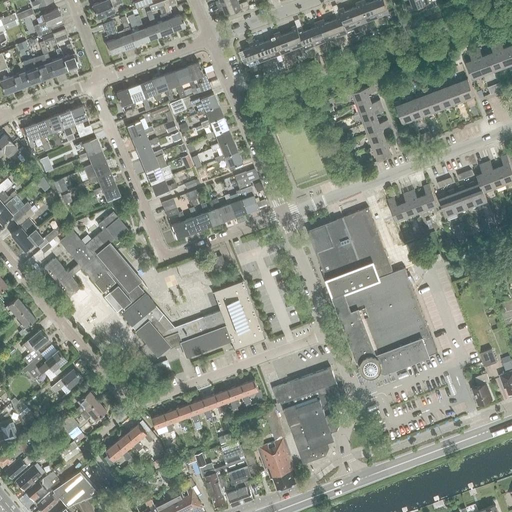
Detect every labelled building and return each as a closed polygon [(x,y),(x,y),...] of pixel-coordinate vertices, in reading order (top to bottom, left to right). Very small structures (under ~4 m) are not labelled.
[(113,6),(122,1),(121,0),(104,0),(92,5),(97,18),(115,11),(113,6)] [(152,3),(151,0),(139,0),(132,3),(134,10),(152,3)] [(164,6),(173,31),(186,26),(181,14),(173,17),(169,6),(177,3),(175,0),(167,0),(162,2),(164,6)] [(226,14),(249,5),(247,0),(239,4),(237,0),(230,0),(218,5),(219,10),(223,8),(226,14)] [(364,0),(362,0),(360,1),(367,20),(373,18),(376,26),(381,24),(372,1),(366,3),(364,0)] [(374,0),(372,1),(381,24),(385,22),(382,15),(389,12),(384,0),(374,0)] [(409,0),(411,4),(408,5),(409,10),(425,4),(427,9),(437,5),(435,0),(409,0)] [(361,23),(367,20),(360,1),(355,3),(357,7),(351,9),(359,32),(364,31),(361,23)] [(160,36),(173,31),(164,6),(159,8),(164,21),(156,24),(160,36)] [(16,14),(18,20),(33,14),(31,8),(16,14)] [(338,9),(340,13),(346,29),(346,28),(352,26),(355,34),(359,32),(351,9),(344,11),(343,8),(338,9)] [(58,9),(44,14),(39,16),(42,23),(38,24),(38,25),(33,27),(37,36),(42,35),(51,31),(48,24),(61,18),(58,9)] [(143,28),(148,40),(160,36),(156,24),(154,18),(151,11),(146,12),(149,20),(151,26),(143,28)] [(0,19),(0,20),(2,25),(17,19),(14,13),(0,19)] [(337,19),(330,21),(339,44),(344,42),(341,35),(347,32),(346,28),(346,29),(340,13),(335,15),(337,19)] [(138,30),(131,33),(135,45),(148,40),(143,28),(143,29),(138,15),(133,16),(138,30)] [(19,24),(17,19),(2,25),(5,31),(19,24)] [(323,19),(318,21),(326,40),(332,38),(335,46),(339,44),(330,21),(324,23),(323,19)] [(124,29),(126,35),(119,37),(123,49),(135,45),(131,33),(129,27),(126,20),(121,22),(124,29)] [(114,39),(106,42),(111,54),(123,49),(119,37),(113,21),(104,24),(103,25),(105,30),(106,29),(108,35),(112,34),(114,39)] [(315,27),(309,29),(318,52),(322,50),(319,43),(326,40),(318,21),(314,23),(315,27)] [(293,31),(287,33),(295,56),(300,55),(297,47),(303,45),(303,44),(297,29),(298,29),(296,25),(291,27),(293,31)] [(318,52),(309,29),(303,31),(302,27),(298,29),(297,29),(303,44),(303,45),(304,48),(311,46),(314,54),(318,52)] [(52,34),(54,38),(66,34),(64,29),(52,34)] [(279,32),(274,33),(282,53),(288,50),(291,58),(295,56),(287,33),(280,35),(279,32)] [(44,43),(54,39),(52,33),(42,37),(44,43)] [(271,39),(265,41),(274,64),(278,63),(275,55),(282,53),(274,33),(270,35),(271,39)] [(68,38),(66,34),(54,38),(56,43),(68,38)] [(27,40),(18,43),(22,54),(31,50),(27,40)] [(258,40),(253,41),(260,61),(267,58),(270,66),(274,64),(265,41),(259,44),(258,40)] [(511,64),(511,54),(509,46),(503,48),(500,40),(495,42),(505,67),(511,64)] [(43,55),(35,58),(38,66),(37,67),(42,79),(54,75),(49,62),(51,62),(43,41),(38,43),(43,55)] [(250,64),(260,61),(253,41),(249,43),(250,47),(244,49),(247,59),(243,61),(246,69),(251,67),(250,64)] [(505,67),(495,42),(490,44),(493,52),(487,54),(494,71),(505,67)] [(69,55),(63,57),(62,57),(67,70),(79,65),(75,53),(74,53),(71,45),(66,46),(69,55)] [(59,59),(51,62),(49,62),(54,75),(67,70),(62,57),(63,57),(60,48),(56,50),(59,59)] [(494,71),(487,54),(482,56),(479,48),(474,50),(483,75),(494,71)] [(483,75),(474,50),(468,52),(471,60),(465,62),(472,79),(483,75)] [(22,62),(26,70),(24,71),(29,84),(42,79),(37,67),(38,66),(35,58),(34,57),(22,61),(22,62)] [(8,60),(4,61),(4,62),(7,68),(10,67),(13,76),(12,76),(16,89),(29,84),(24,71),(26,70),(22,62),(18,64),(21,73),(14,75),(8,60)] [(0,83),(4,94),(16,89),(12,76),(13,76),(10,67),(7,68),(4,62),(0,63),(0,70),(6,69),(9,77),(0,80),(0,83)] [(199,62),(186,67),(191,79),(193,78),(200,76),(203,82),(198,84),(201,91),(210,88),(205,74),(204,74),(199,62)] [(197,90),(193,78),(191,79),(186,67),(175,71),(180,83),(181,83),(188,80),(193,92),(197,90)] [(175,71),(163,75),(168,88),(169,87),(177,84),(181,96),(185,94),(181,83),(180,83),(175,71)] [(163,75),(151,80),(156,92),(157,92),(165,89),(169,100),(174,99),(169,87),(168,88),(163,75)] [(455,79),(456,82),(457,82),(464,100),(474,96),(467,78),(461,80),(460,77),(455,79)] [(161,101),(157,92),(156,92),(151,80),(140,84),(144,96),(146,96),(153,93),(157,102),(161,101)] [(453,104),(464,100),(457,82),(456,82),(451,84),(450,81),(445,83),(446,86),(447,86),(453,104)] [(488,87),(490,94),(501,90),(498,83),(488,87)] [(140,84),(128,88),(133,101),(134,100),(141,97),(145,106),(144,106),(146,110),(151,108),(146,96),(144,96),(140,84)] [(355,103),(370,98),(368,93),(376,90),(374,84),(351,93),(355,103)] [(443,108),(453,104),(447,86),(446,86),(441,88),(440,85),(435,87),(436,90),(437,90),(443,108)] [(138,113),(134,100),(133,101),(128,88),(116,93),(121,105),(130,102),(132,109),(124,112),(126,118),(138,113)] [(425,91),(426,94),(426,93),(433,112),(443,108),(437,90),(436,90),(431,92),(430,89),(425,91)] [(423,116),(433,112),(426,93),(426,94),(421,95),(420,92),(415,94),(416,97),(423,116)] [(202,102),(205,108),(205,111),(219,105),(214,93),(201,98),(201,97),(192,101),(193,105),(202,102)] [(405,98),(406,101),(413,119),(423,116),(416,97),(411,99),(410,96),(405,98)] [(355,103),(358,113),(382,105),(379,99),(372,102),(370,98),(355,103)] [(169,103),(173,113),(185,109),(181,99),(169,103)] [(402,123),(413,119),(406,101),(401,103),(400,100),(394,102),(402,123)] [(74,122),(78,131),(77,132),(79,137),(92,132),(89,125),(84,127),(81,120),(87,118),(82,105),(71,109),(75,122),(74,122)] [(210,122),(223,117),(219,105),(205,111),(205,108),(196,112),(198,116),(207,113),(209,120),(210,122)] [(358,113),(362,124),(377,118),(376,113),(384,110),(382,105),(358,113)] [(166,106),(150,112),(152,116),(168,110),(166,106)] [(71,109),(59,114),(63,127),(68,141),(74,138),(72,133),(70,133),(67,125),(74,122),(75,122),(71,109)] [(55,130),(63,127),(59,114),(47,118),(52,131),(51,131),(56,145),(60,144),(55,130)] [(211,124),(214,132),(215,133),(228,128),(223,117),(210,122),(209,120),(201,123),(202,125),(203,127),(211,124)] [(47,118),(35,123),(40,135),(39,136),(44,150),(49,148),(43,134),(51,131),(52,131),(47,118)] [(152,126),(148,127),(144,118),(127,125),(132,137),(144,131),(145,133),(154,130),(152,126)] [(362,124),(366,134),(381,128),(389,125),(387,119),(379,122),(377,118),(362,124)] [(176,129),(173,120),(164,124),(167,132),(176,129)] [(31,138),(39,136),(40,135),(35,123),(23,127),(25,132),(28,139),(27,139),(30,149),(35,148),(31,138)] [(179,125),(182,133),(187,131),(184,123),(179,125)] [(233,140),(228,128),(215,133),(214,132),(206,135),(207,139),(216,135),(219,143),(220,145),(233,140)] [(366,134),(371,147),(391,140),(389,135),(385,137),(381,128),(366,134)] [(149,143),(150,145),(159,142),(157,137),(148,141),(145,133),(144,131),(132,137),(137,148),(149,143)] [(177,133),(171,135),(174,141),(180,139),(177,133)] [(0,147),(3,151),(3,152),(7,156),(16,148),(5,134),(0,138),(0,147)] [(84,146),(87,152),(88,154),(101,149),(96,137),(84,142),(83,141),(74,145),(76,149),(84,146)] [(221,147),(224,154),(224,156),(238,151),(233,140),(220,145),(219,143),(211,146),(212,150),(221,147)] [(391,140),(371,147),(377,161),(392,155),(388,146),(393,144),(391,140)] [(154,154),(155,156),(164,153),(162,149),(153,152),(150,145),(149,143),(137,148),(141,160),(154,154)] [(19,151),(27,160),(31,156),(24,147),(19,151)] [(84,158),(87,166),(92,164),(93,166),(106,161),(101,149),(88,154),(87,152),(79,156),(80,160),(84,158)] [(242,163),(238,151),(224,156),(224,154),(215,158),(217,162),(226,159),(229,168),(242,163)] [(154,154),(141,160),(146,171),(159,166),(159,168),(168,165),(167,160),(158,164),(155,156),(154,154)] [(498,166),(505,184),(511,181),(511,169),(506,154),(500,156),(503,164),(498,166)] [(187,155),(182,157),(187,168),(192,166),(187,155)] [(16,166),(11,160),(7,163),(12,169),(16,166)] [(484,162),(494,188),(505,184),(498,166),(493,168),(490,160),(484,162)] [(98,177),(110,172),(106,161),(93,166),(92,164),(87,166),(83,167),(88,179),(97,175),(98,177)] [(52,168),(50,162),(43,165),(45,171),(52,168)] [(483,192),(484,192),(494,188),(484,162),(479,164),(482,172),(476,175),(479,183),(479,182),(483,192)] [(146,171),(151,183),(164,178),(164,180),(173,176),(171,172),(168,165),(159,168),(159,166),(146,171)] [(98,179),(101,187),(102,189),(115,184),(110,172),(98,177),(97,175),(88,179),(90,183),(98,179)] [(245,172),(235,176),(236,180),(247,176),(245,172)] [(247,176),(236,180),(240,190),(251,186),(247,176)] [(7,177),(0,182),(0,187),(1,189),(10,182),(7,177)] [(42,179),(47,188),(52,186),(46,177),(42,179)] [(53,182),(57,193),(67,189),(62,178),(53,182)] [(164,178),(151,183),(156,195),(168,190),(168,191),(178,187),(176,183),(167,186),(164,180),(164,178)] [(197,178),(184,183),(186,189),(199,184),(197,178)] [(487,201),(484,192),(483,192),(479,182),(479,183),(474,184),(473,181),(468,183),(469,186),(476,205),(487,201)] [(438,207),(430,185),(429,183),(423,186),(426,194),(421,195),(427,211),(438,207)] [(102,189),(101,187),(93,190),(94,194),(103,191),(107,200),(120,195),(115,184),(102,189)] [(476,205),(469,186),(464,188),(463,185),(458,187),(459,190),(466,208),(476,205)] [(241,199),(246,212),(257,208),(253,195),(254,195),(251,186),(240,190),(243,199),(241,199)] [(0,190),(0,207),(12,198),(9,195),(8,196),(2,189),(0,190)] [(427,211),(421,195),(417,197),(414,189),(408,191),(417,214),(427,211)] [(466,208),(459,190),(454,192),(453,189),(448,191),(449,194),(456,212),(466,208)] [(194,190),(186,193),(188,199),(196,196),(194,190)] [(243,199),(240,190),(236,191),(236,193),(229,196),(231,203),(229,204),(234,216),(246,212),(241,199),(243,199)] [(401,203),(407,218),(417,214),(408,191),(403,193),(406,201),(401,203)] [(61,195),(65,204),(72,201),(68,192),(61,195)] [(456,212),(449,194),(444,196),(443,193),(438,195),(446,216),(456,212)] [(231,203),(229,196),(228,194),(224,196),(227,205),(220,207),(218,208),(222,221),(234,216),(229,204),(231,203)] [(407,218),(401,203),(396,205),(394,197),(388,199),(397,222),(407,218)] [(12,198),(0,207),(0,222),(1,224),(10,216),(14,221),(30,208),(31,207),(27,202),(17,210),(12,205),(15,202),(12,198)] [(174,203),(172,199),(162,203),(163,207),(174,203)] [(206,212),(211,225),(222,221),(218,208),(220,207),(216,199),(212,200),(215,209),(208,212),(206,212)] [(165,212),(176,208),(174,203),(163,207),(165,212)] [(195,216),(199,229),(211,225),(206,212),(208,212),(205,203),(200,205),(203,213),(196,216),(195,216)] [(183,221),(187,233),(199,229),(195,216),(196,216),(193,207),(189,209),(192,217),(185,220),(183,221)] [(404,267),(393,271),(368,207),(342,216),(336,219),(307,230),(321,266),(326,279),(333,297),(334,297),(340,314),(339,314),(358,364),(360,363),(360,365),(360,366),(360,367),(361,369),(361,370),(362,371),(363,372),(364,373),(365,374),(366,374),(368,375),(369,375),(370,375),(371,375),(373,375),(374,375),(375,374),(376,374),(378,373),(379,372),(379,374),(419,359),(418,357),(423,355),(424,357),(437,352),(430,333),(404,267)] [(10,235),(17,243),(34,229),(37,227),(28,217),(34,213),(30,208),(14,221),(20,228),(10,235)] [(165,212),(167,216),(177,213),(178,213),(176,208),(165,212)] [(71,230),(59,240),(78,262),(67,271),(55,257),(43,266),(68,296),(79,287),(70,275),(81,266),(109,243),(114,238),(116,240),(128,229),(112,211),(97,224),(102,230),(90,239),(84,245),(80,240),(71,230)] [(178,213),(177,213),(181,222),(171,225),(176,238),(187,233),(183,221),(185,220),(181,211),(178,213)] [(38,233),(34,229),(17,243),(24,251),(33,244),(35,245),(40,241),(36,235),(38,233)] [(53,229),(44,237),(48,242),(58,234),(53,229)] [(80,240),(84,245),(90,239),(86,235),(80,240)] [(444,242),(446,248),(454,245),(451,239),(444,242)] [(51,246),(48,242),(40,249),(43,253),(51,246)] [(140,281),(141,280),(109,243),(81,266),(102,292),(105,294),(103,296),(116,312),(117,310),(120,313),(135,331),(135,330),(156,356),(167,347),(169,348),(173,346),(175,345),(177,344),(181,343),(186,357),(223,343),(230,341),(230,340),(231,340),(234,349),(233,349),(234,350),(263,339),(264,339),(264,338),(262,332),(243,281),(243,280),(242,280),(242,281),(212,292),(213,292),(220,311),(204,317),(174,327),(144,292),(144,293),(136,283),(140,280),(140,281)] [(211,269),(224,264),(221,255),(208,260),(211,269)] [(281,266),(273,269),(280,292),(288,289),(281,266)] [(10,309),(15,316),(26,307),(16,296),(6,305),(5,306),(1,302),(0,302),(0,310),(5,307),(7,311),(10,309)] [(26,307),(15,316),(21,323),(19,325),(22,329),(18,332),(17,334),(20,338),(21,337),(22,337),(27,332),(24,328),(25,327),(35,319),(26,307)] [(23,358),(27,364),(40,353),(36,349),(47,338),(39,329),(27,339),(27,340),(23,344),(30,352),(23,358)] [(497,362),(492,349),(480,353),(485,366),(497,362)] [(40,353),(27,364),(24,367),(33,378),(49,367),(52,370),(65,359),(57,350),(45,360),(40,353)] [(170,370),(167,360),(147,367),(151,377),(170,370)] [(508,394),(511,392),(511,365),(510,360),(502,363),(505,372),(499,375),(504,388),(506,388),(508,394)] [(290,426),(303,463),(325,455),(329,447),(327,441),(334,439),(331,431),(337,429),(339,424),(339,419),(336,414),(331,412),(330,412),(327,405),(347,398),(344,389),(339,391),(330,367),(272,387),(277,402),(281,401),(289,423),(300,419),(302,422),(290,426)] [(68,388),(80,377),(73,368),(60,378),(61,379),(51,387),(55,392),(65,384),(68,388)] [(490,380),(492,380),(489,371),(478,375),(480,384),(474,386),(480,405),(496,400),(490,380)] [(258,389),(254,379),(242,384),(246,395),(247,394),(255,391),(258,400),(263,398),(260,389),(258,389)] [(250,402),(247,394),(246,395),(242,384),(229,388),(233,399),(234,399),(242,396),(245,404),(250,402)] [(237,407),(234,399),(233,399),(229,388),(216,393),(220,404),(221,404),(229,401),(232,409),(237,407)] [(76,408),(81,414),(97,400),(93,395),(94,394),(91,390),(89,391),(89,390),(77,400),(81,404),(76,408)] [(224,412),(221,404),(220,404),(216,393),(203,398),(207,409),(209,408),(216,405),(219,414),(224,412)] [(212,417),(209,408),(207,409),(203,398),(191,403),(195,413),(196,413),(203,410),(206,419),(212,417)] [(23,403),(20,399),(13,405),(15,410),(23,403)] [(90,415),(94,420),(106,410),(105,409),(106,408),(102,404),(101,405),(97,400),(81,414),(85,419),(90,415)] [(23,403),(15,410),(21,417),(29,410),(23,403)] [(199,422),(196,413),(195,413),(191,403),(178,407),(182,418),(183,417),(191,415),(194,423),(199,422)] [(187,426),(183,417),(182,418),(178,407),(165,412),(169,423),(170,422),(178,419),(181,428),(187,426)] [(173,431),(170,422),(169,423),(165,412),(152,417),(155,428),(165,424),(168,433),(173,431)] [(78,424),(70,415),(60,423),(68,432),(78,424)] [(147,432),(153,440),(156,437),(150,430),(151,429),(142,420),(138,423),(146,433),(147,432)] [(200,421),(199,422),(194,423),(194,424),(196,430),(202,428),(200,421)] [(146,433),(138,423),(127,432),(136,442),(137,441),(143,436),(149,443),(153,440),(147,432),(146,433)] [(7,443),(16,438),(12,433),(11,433),(8,428),(0,430),(0,440),(4,440),(7,443)] [(142,448),(137,441),(136,442),(127,432),(116,441),(125,451),(126,451),(133,445),(138,452),(142,448)] [(272,478),(276,490),(296,483),(294,477),(298,476),(285,437),(257,447),(264,469),(266,468),(270,479),(272,478)] [(251,479),(239,445),(237,440),(221,446),(223,451),(221,451),(226,465),(228,472),(232,471),(243,502),(253,498),(251,493),(247,481),(251,479)] [(80,450),(73,441),(58,452),(65,462),(80,450)] [(131,457),(126,451),(125,451),(116,441),(106,450),(109,454),(104,457),(110,466),(117,461),(115,459),(122,453),(127,460),(131,457)] [(23,453),(31,449),(24,442),(17,445),(9,452),(6,449),(0,453),(0,464),(1,466),(6,462),(7,464),(14,458),(13,457),(21,450),(23,453)] [(206,464),(202,452),(195,455),(199,467),(206,464)] [(36,462),(44,458),(41,453),(33,457),(36,462)] [(11,478),(32,460),(26,455),(21,459),(18,457),(5,468),(7,471),(6,472),(11,478)] [(179,473),(188,469),(183,459),(168,467),(170,470),(176,467),(179,473)] [(26,487),(40,474),(44,471),(36,462),(32,466),(31,465),(17,478),(18,479),(16,481),(22,488),(24,486),(26,487)] [(226,465),(215,469),(217,477),(224,474),(223,474),(224,474),(228,472),(226,465)] [(62,491),(57,495),(56,496),(65,507),(72,504),(73,505),(78,503),(82,511),(94,511),(87,499),(101,493),(80,469),(58,485),(62,491)] [(205,477),(214,505),(225,501),(220,487),(227,485),(224,474),(217,477),(215,469),(205,472),(207,476),(205,477)] [(33,500),(53,483),(59,478),(56,475),(53,470),(45,476),(26,492),(33,500)] [(228,472),(224,474),(227,481),(229,480),(231,487),(226,489),(229,498),(232,506),(243,502),(232,471),(228,472)] [(190,484),(163,498),(164,500),(154,506),(156,511),(202,511),(204,511),(190,484)] [(56,496),(57,495),(60,491),(57,487),(51,493),(49,492),(36,504),(37,506),(42,511),(44,511),(57,501),(54,498),(56,496)] [(156,511),(154,506),(151,500),(144,503),(147,509),(145,510),(143,506),(138,509),(139,511),(156,511)]
